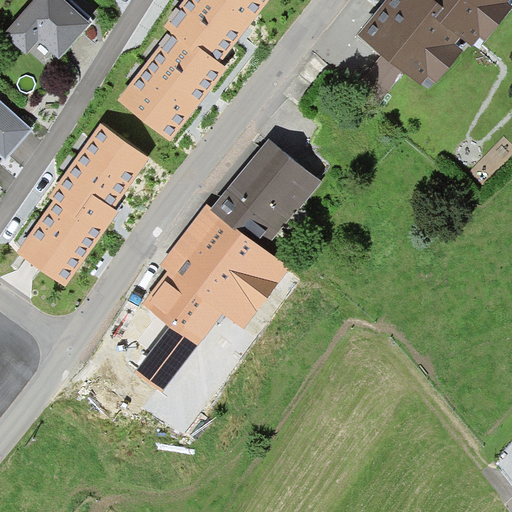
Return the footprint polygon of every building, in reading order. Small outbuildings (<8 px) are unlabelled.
[(65,0),(33,0),(3,34),(27,55),(39,41),(59,59),(91,22),(65,0)] [(170,32),(118,100),(171,141),(204,98),(228,68),(222,63),(241,38),(270,0),(184,0),(164,27),(170,32)] [(509,0),(385,0),(358,34),(382,54),(403,71),(420,85),(428,75),(436,82),(463,49),(456,43),(461,37),(472,46),(480,36),(486,41),(511,8),(511,4),(508,1),(509,0)] [(381,99),(403,71),(382,54),(359,82),(381,99)] [(0,155),(5,159),(32,128),(0,100),(0,155)] [(150,158),(101,124),(49,197),(54,200),(17,252),(66,287),(119,212),(114,209),(150,158)] [(269,138),(241,172),(294,215),(322,181),(269,138)] [(294,215),(241,172),(212,208),(266,250),(294,215)] [(291,268),(266,250),(212,208),(207,204),(160,265),(167,270),(142,303),(171,324),(197,344),(198,345),(223,314),(243,330),(291,268)] [(197,344),(171,324),(137,370),(163,390),(197,344)]
